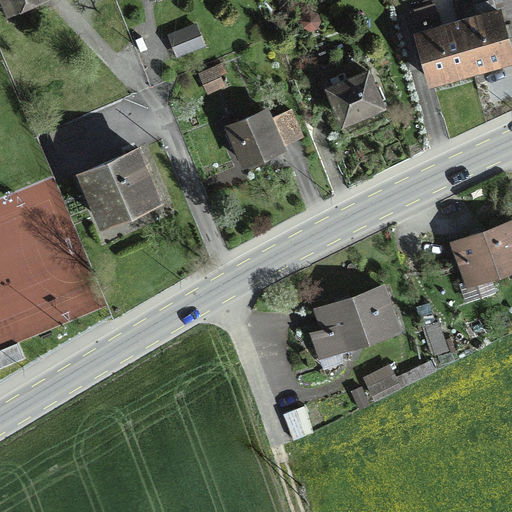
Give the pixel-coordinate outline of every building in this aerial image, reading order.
[(5,0),(9,9),(30,0),(5,0)] [(472,0),(477,16),(458,21),(471,70),(511,58),(503,26),(511,23),(511,6),(510,0),(472,0)] [(471,70),(458,21),(439,27),(433,5),(411,11),(432,81),(471,70)] [(215,67),(215,65),(199,72),(208,91),(223,84),(218,73),(224,71),(221,64),(215,67)] [(344,119),(381,103),(367,71),(330,87),(344,119)] [(266,110),(228,126),(244,162),(301,135),(290,109),(269,118),(266,110)] [(83,172),(102,217),(156,195),(136,149),(83,172)] [(511,221),(455,242),(468,281),(463,282),(468,298),(491,290),(486,275),(511,265),(511,221)] [(382,286),(318,309),(325,328),(312,333),(319,353),(396,326),(382,286)] [(293,439),(311,431),(304,405),(283,413),(293,439)]
